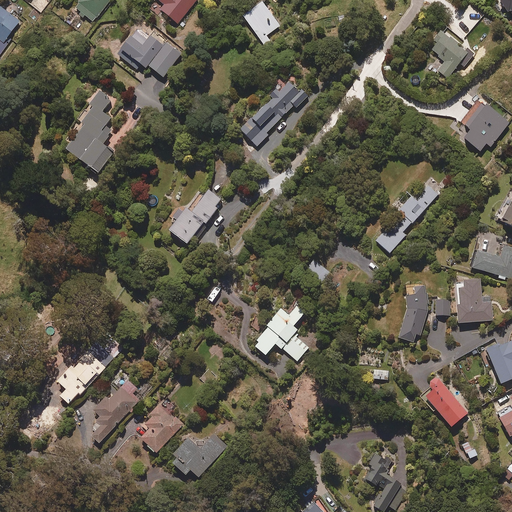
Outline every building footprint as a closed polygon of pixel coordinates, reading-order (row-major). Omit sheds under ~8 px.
[(109,0),(79,0),(74,8),(94,22),(109,0)] [(155,0),(157,2),(151,9),(157,14),(161,10),(177,24),(196,0),(155,0)] [(511,0),(502,0),(501,1),(511,16),(511,0)] [(280,26),(262,1),(242,16),(260,40),(280,26)] [(20,21),(0,6),(0,54),(11,39),(8,37),(20,21)] [(468,54),(441,29),(432,39),(436,43),(431,49),(445,62),(438,70),(447,78),(468,54)] [(163,46),(149,35),(141,46),(128,36),(118,48),(144,68),(147,65),(163,77),(180,54),(165,43),(163,46)] [(393,70),(393,68),(393,66),(392,64),(391,63),(389,62),(387,62),(385,62),(384,63),(382,65),(382,66),(381,68),(382,70),(383,72),(384,73),(386,74),(388,74),(389,74),(391,73),(392,71),(393,70)] [(299,91),(289,81),(279,92),(275,88),(269,95),(271,97),(266,103),(251,118),(250,117),(238,128),(256,146),(268,135),(266,133),(294,105),(296,108),(308,96),(301,89),(299,91)] [(111,100),(98,90),(88,103),(92,106),(80,121),(84,124),(65,148),(96,173),(113,152),(102,143),(112,131),(105,125),(110,118),(101,111),(111,100)] [(508,122),(485,105),(478,114),(461,136),(480,150),(485,143),(490,147),(508,122)] [(414,197),(408,192),(394,207),(400,213),(375,240),(389,253),(406,235),(403,233),(438,194),(426,184),(414,197)] [(511,186),(504,200),(494,217),(511,226),(511,186)] [(222,201),(207,189),(191,211),(186,207),(181,213),(176,209),(170,216),(175,220),(167,230),(185,244),(203,222),(205,223),(222,201)] [(511,248),(503,246),(499,257),(476,251),(472,267),(511,278),(511,248)] [(329,272),(313,260),(306,269),(322,281),(329,272)] [(481,297),(480,279),(457,281),(459,304),(456,305),(457,323),(492,320),(491,296),(481,297)] [(420,336),(427,309),(425,285),(413,286),(414,294),(405,295),(406,308),(398,337),(413,342),(415,334),(420,336)] [(450,299),(435,299),(435,315),(450,315),(450,299)] [(304,311),(296,305),(288,315),(280,309),(252,345),(265,355),(274,343),(297,361),(308,347),(293,334),(297,330),(292,326),(304,311)] [(511,340),(499,346),(498,343),(484,349),(493,371),(495,370),(500,384),(511,378),(511,340)] [(115,357),(97,341),(75,367),(72,364),(58,381),(67,389),(61,396),(71,405),(97,374),(99,375),(115,357)] [(0,358),(0,385),(1,386),(14,368),(0,358)] [(389,371),(373,370),(373,379),(388,380),(389,371)] [(467,413),(436,376),(428,383),(431,388),(421,397),(433,411),(434,410),(449,428),(467,413)] [(138,388),(129,379),(111,399),(107,396),(95,409),(103,416),(95,424),(94,437),(100,442),(140,400),(133,393),(138,388)] [(183,424),(160,403),(151,414),(153,415),(143,427),(148,432),(142,438),(158,452),(183,424)] [(511,435),(511,409),(498,417),(509,437),(511,435)] [(228,446),(215,434),(202,448),(190,437),(175,453),(179,457),(175,462),(188,473),(192,469),(200,476),(228,446)] [(475,456),(468,442),(462,445),(468,459),(475,456)] [(392,460),(377,451),(368,465),(370,467),(364,478),(380,488),(371,504),(378,509),(395,480),(384,474),(392,460)] [(322,511),(314,502),(301,511),(322,511)]
